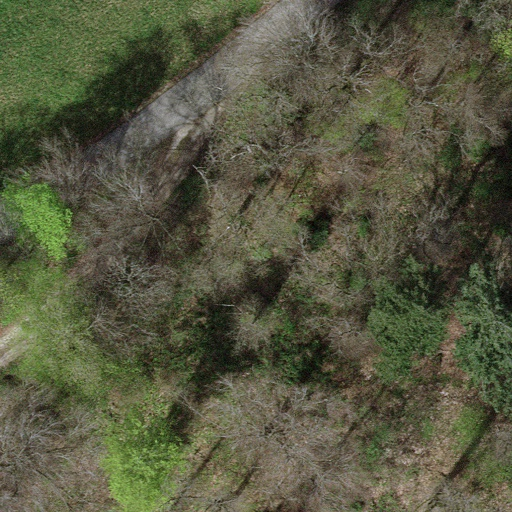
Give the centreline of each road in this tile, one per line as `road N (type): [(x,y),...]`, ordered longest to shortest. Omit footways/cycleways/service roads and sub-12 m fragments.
road 1 (track): [(254,48),(109,251),(0,356)]
road 2 (unclassified): [(0,210),(254,48),(311,0)]
